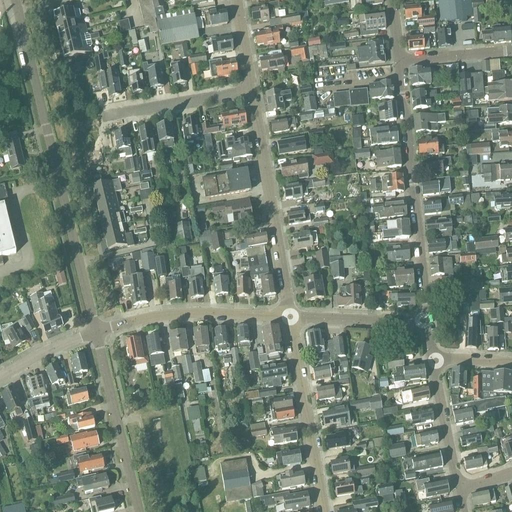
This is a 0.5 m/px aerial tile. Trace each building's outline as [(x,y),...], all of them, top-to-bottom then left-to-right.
[(151,5),(150,0),(146,0),(138,2),(140,8),(151,5)] [(164,8),(161,0),(151,0),(154,11),(164,8)] [(365,7),(382,5),(381,0),(355,0),(357,11),(366,10),(365,7)] [(439,49),(445,49),(445,48),(451,47),(448,24),(466,22),(466,18),(473,18),(470,0),(438,0),(441,25),(436,25),(439,49)] [(471,0),(472,10),(483,8),(483,1),(482,1),(481,0),(471,0)] [(266,9),(251,11),(253,23),(260,22),(260,23),(269,22),(268,20),(274,19),(273,11),(280,10),(280,9),(281,8),(280,4),(279,4),(279,3),(265,5),(266,9)] [(79,11),(73,11),(71,5),(60,8),(61,13),(53,15),(55,26),(75,21),(81,18),(79,11)] [(151,5),(140,8),(141,14),(153,11),(151,5)] [(420,7),(404,9),(405,21),(415,20),(417,20),(418,28),(422,28),(434,26),(433,18),(426,19),(424,19),(423,12),(425,12),(425,7),(420,8),(420,7)] [(154,17),(153,11),(141,14),(142,20),(154,17)] [(156,19),(157,24),(161,47),(198,40),(193,11),(156,19)] [(209,14),(203,15),(206,28),(211,28),(227,25),(227,23),(228,23),(227,18),(226,18),(225,13),(216,14),(215,12),(209,14)] [(360,25),(384,23),(383,15),(364,17),(359,18),(360,25)] [(299,16),(280,19),(281,26),(300,23),(299,16)] [(144,29),(149,28),(156,26),(154,17),(142,20),(144,29)] [(75,21),(55,26),(58,37),(86,31),(85,26),(77,28),(75,21)] [(384,23),(360,25),(357,26),(357,29),(360,28),(361,38),(378,36),(378,31),(385,31),(384,23)] [(156,26),(149,28),(150,35),(158,33),(156,26)] [(434,26),(422,28),(423,36),(434,34),(434,26)] [(270,29),(271,33),(255,36),(257,47),(264,46),(264,48),(273,46),(273,45),(279,44),(277,33),(281,32),(280,27),(270,29)] [(492,33),(481,34),(482,44),(493,43),(493,45),(510,43),(510,42),(509,28),(500,29),(500,27),(494,27),(494,29),(492,30),(492,33)] [(86,31),(58,37),(61,48),(91,41),(90,36),(87,35),(86,31)] [(408,52),(409,52),(424,50),(429,49),(428,38),(423,38),(407,39),(408,52)] [(225,53),(232,52),(232,50),(233,49),(232,46),(231,45),(230,39),(216,42),(211,43),(213,55),(218,54),(218,55),(219,54),(221,55),(224,55),(225,53)] [(319,39),(308,41),(309,48),(320,46),(319,39)] [(91,41),(61,48),(64,60),(91,53),(90,48),(92,46),(91,41)] [(295,42),(289,43),(290,50),(298,49),(297,42),(295,42)] [(185,43),(174,45),(175,52),(179,51),(181,59),(186,58),(188,58),(185,43)] [(358,57),(383,54),(382,44),(366,46),(366,49),(357,50),(358,57)] [(307,49),(311,69),(318,68),(316,54),(318,53),(319,58),(322,60),(329,59),(327,46),(307,49)] [(298,49),(290,50),(291,58),(300,56),(301,63),(309,62),(306,47),(298,49)] [(123,50),(117,51),(118,55),(121,68),(127,67),(124,54),(123,50)] [(383,54),(358,57),(358,64),(368,63),(368,66),(385,64),(383,54)] [(190,65),(205,63),(204,55),(189,58),(190,65)] [(268,73),(284,70),(282,57),(275,58),(260,61),(261,72),(268,71),(268,73)] [(102,59),(94,60),(97,74),(104,72),(102,59)] [(234,63),(221,65),(220,61),(208,64),(209,69),(211,80),(217,79),(221,78),(237,75),(236,73),(237,72),(237,69),(235,69),(234,63)] [(185,84),(186,84),(183,68),(182,63),(170,66),(171,71),(170,71),(173,86),(180,85),(181,86),(184,85),(185,84)] [(482,74),(490,73),(489,63),(481,64),(482,74)] [(163,88),(162,78),(163,77),(162,74),(161,73),(160,70),(159,66),(147,68),(147,65),(142,65),(144,74),(147,73),(150,90),(157,89),(158,90),(161,89),(162,88),(163,88)] [(192,77),(199,76),(197,66),(191,67),(192,77)] [(423,70),(409,72),(410,79),(429,77),(428,70),(423,70)] [(123,96),(120,79),(119,71),(103,74),(106,92),(107,91),(108,98),(123,96)] [(132,94),(144,92),(141,77),(140,78),(139,71),(126,74),(128,80),(127,80),(129,88),(131,88),(132,94)] [(505,84),(504,78),(504,72),(491,73),(492,85),(505,84)] [(471,100),(484,99),(483,96),(483,89),(482,75),(458,77),(461,109),(472,108),(471,100)] [(430,85),(429,77),(410,79),(411,88),(425,86),(430,85)] [(393,91),(392,84),(384,84),(383,83),(380,84),(379,85),(378,85),(378,86),(368,87),(369,94),(393,91)] [(483,96),(488,95),(511,92),(511,90),(511,84),(496,86),(487,87),(487,89),(483,89),(483,96)] [(301,96),(314,94),(313,87),(300,89),(301,96)] [(393,91),(369,94),(370,101),(379,100),(379,101),(381,101),(382,102),(385,102),(386,100),(393,100),(393,91)] [(269,113),(283,111),(281,103),(291,101),(289,92),(280,93),(266,95),(269,113)] [(367,92),(348,94),(350,107),(350,109),(368,107),(367,92)] [(426,93),(411,95),(412,103),(432,101),(435,100),(437,100),(436,92),(431,93),(426,94),(426,93)] [(511,92),(488,95),(489,103),(497,102),(497,103),(511,101),(511,92)] [(339,95),(332,96),(334,106),(334,109),(341,108),(350,107),(348,94),(348,93),(339,94),(339,95)] [(317,112),(315,99),(303,100),(304,114),(317,112)] [(432,101),(412,103),(413,111),(427,109),(432,108),(436,108),(435,100),(432,101)] [(383,106),(377,107),(378,114),(384,113),(385,123),(396,121),(394,105),(383,106)] [(511,108),(499,110),(493,110),(493,111),(489,111),(490,118),(511,117),(511,108)] [(455,110),(453,110),(454,119),(461,119),(461,110),(460,110),(455,110)] [(312,113),(313,120),(323,118),(322,112),(312,113)] [(473,119),(472,112),(465,112),(465,120),(473,119)] [(221,116),(224,130),(246,126),(245,120),(246,120),(245,114),(244,114),(243,113),(221,116)] [(444,115),(414,119),(415,127),(434,125),(445,123),(444,115)] [(511,117),(490,118),(486,119),(486,126),(487,126),(496,126),(500,125),(500,126),(511,124),(511,117)] [(352,120),(353,127),(363,126),(362,119),(352,120)] [(185,129),(183,129),(184,139),(185,145),(192,144),(193,143),(192,138),(198,137),(202,136),(203,136),(201,127),(201,126),(196,126),(195,121),(194,122),(194,120),(189,121),(189,122),(184,123),(185,129)] [(287,131),(295,130),(294,120),(286,121),(271,124),(273,134),(287,132),(287,131)] [(160,143),(161,150),(174,148),(170,126),(169,126),(168,125),(164,125),(164,127),(157,128),(160,143)] [(203,136),(218,134),(217,127),(209,128),(209,125),(201,127),(203,136)] [(415,127),(416,135),(430,133),(438,132),(437,128),(435,129),(434,125),(415,127)] [(153,135),(151,135),(150,129),(144,130),(143,129),(141,129),(140,131),(139,131),(141,145),(143,156),(157,154),(153,135)] [(360,129),(352,129),(353,140),(361,139),(360,129)] [(370,140),(396,137),(395,130),(376,132),(369,133),(370,140)] [(491,132),(491,135),(492,143),(499,143),(499,149),(511,147),(511,133),(498,135),(498,134),(498,131),(491,132)] [(309,140),(323,137),(322,132),(308,134),(309,140)] [(132,158),(131,154),(130,149),(131,149),(129,142),(128,142),(126,133),(121,134),(119,133),(117,134),(116,135),(114,135),(117,151),(118,157),(124,155),(125,159),(132,158)] [(4,137),(5,144),(12,170),(24,167),(18,141),(16,134),(4,137)] [(88,151),(86,151),(87,158),(89,158),(90,160),(99,158),(101,171),(113,169),(109,150),(103,151),(100,138),(97,138),(97,136),(89,138),(90,140),(87,140),(88,151)] [(396,137),(370,140),(371,147),(378,146),(397,144),(396,137)] [(224,143),(225,145),(217,147),(218,153),(251,148),(249,141),(248,141),(248,140),(247,138),(243,139),(243,141),(243,142),(236,143),(236,141),(224,143)] [(280,156),(305,152),(303,140),(278,144),(280,156)] [(418,150),(443,148),(442,140),(436,141),(436,140),(418,142),(418,150)] [(488,145),(470,147),(466,147),(467,157),(471,157),(489,155),(488,145)] [(251,148),(218,153),(219,158),(227,157),(227,160),(233,159),(234,163),(239,162),(239,160),(246,159),(246,160),(248,162),(251,161),(251,159),(251,158),(252,158),(251,148)] [(443,148),(418,150),(419,158),(438,156),(444,155),(443,148)] [(354,153),(355,161),(369,159),(368,151),(354,153)] [(375,155),(376,162),(400,160),(399,152),(385,153),(385,154),(375,155)] [(167,154),(165,154),(160,155),(162,168),(169,167),(167,154)] [(311,157),(312,164),(313,167),(334,164),(332,154),(311,157)] [(471,157),(467,157),(467,165),(475,165),(474,157),(471,157)] [(141,173),(147,172),(144,158),(138,159),(141,173)] [(435,164),(419,166),(420,178),(436,176),(436,175),(442,175),(441,167),(451,166),(450,159),(440,160),(440,164),(435,164)] [(137,160),(124,162),(126,175),(139,172),(137,160)] [(401,168),(400,160),(376,162),(377,170),(387,169),(401,168)] [(289,165),(281,167),(282,172),(281,173),(282,176),(283,177),(283,179),(298,177),(299,181),(305,180),(309,179),(306,162),(302,162),(296,163),(289,164),(289,165)] [(494,167),(479,168),(479,174),(481,174),(481,175),(484,175),(492,175),(511,173),(511,165),(506,166),(504,164),(501,164),(500,166),(499,166),(499,167),(494,167)] [(456,173),(457,179),(467,177),(466,170),(461,171),(461,173),(456,173)] [(148,172),(147,172),(141,173),(142,180),(149,179),(148,172)] [(205,200),(248,193),(245,173),(201,180),(205,200)] [(511,173),(492,175),(484,175),(484,183),(495,182),(500,182),(511,181),(511,173)] [(403,185),(402,177),(388,178),(381,179),(381,186),(403,185)] [(437,183),(421,185),(422,197),(438,195),(451,194),(449,179),(436,180),(437,183)] [(322,180),(311,182),(312,190),(324,188),(326,188),(326,187),(329,187),(328,180),(324,181),(324,180),(322,180)] [(95,198),(114,193),(122,191),(119,181),(92,187),(95,198)] [(7,199),(4,185),(0,186),(0,266),(3,266),(1,258),(16,254),(3,201),(7,199)] [(403,193),(403,185),(381,186),(382,194),(389,194),(403,193)] [(307,191),(306,186),(300,187),(299,186),(284,189),(286,200),(293,199),(293,201),(302,199),(302,197),(307,196),(307,191)] [(117,204),(114,193),(95,198),(98,208),(117,204)] [(329,200),(328,193),(317,195),(319,203),(329,200)] [(500,198),(494,198),(494,209),(496,212),(501,211),(509,211),(509,209),(511,208),(511,196),(500,198)] [(449,201),(423,204),(425,216),(440,215),(440,214),(449,213),(450,211),(449,207),(451,207),(452,208),(453,207),(457,206),(459,207),(460,206),(462,206),(461,197),(448,198),(449,201)] [(253,222),(249,200),(223,204),(226,217),(232,216),(233,225),(253,222)] [(405,211),(405,203),(395,204),(395,202),(387,203),(388,205),(383,205),(383,209),(376,209),(376,208),(371,208),(372,215),(379,214),(405,211)] [(120,214),(117,204),(98,208),(100,219),(120,214)] [(310,222),(309,216),(316,214),(324,213),(323,207),(317,208),(317,205),(307,207),(308,211),(303,212),(303,211),(287,214),(289,226),(310,222)] [(406,217),(405,211),(379,214),(379,220),(384,219),(406,217)] [(122,225),(120,214),(100,219),(103,230),(122,225)] [(316,229),(320,228),(324,228),(330,227),(329,219),(315,221),(316,229)] [(441,222),(425,224),(427,236),(443,234),(449,233),(452,233),(451,227),(453,227),(453,226),(452,220),(447,221),(441,222)] [(408,232),(407,223),(393,224),(393,225),(387,226),(387,228),(382,228),(382,234),(408,232)] [(192,244),(189,224),(174,226),(177,246),(192,244)] [(366,235),(371,234),(375,233),(374,224),(366,225),(367,231),(365,232),(366,235)] [(125,236),(122,225),(103,230),(105,240),(125,236)] [(225,250),(222,236),(221,230),(210,232),(210,237),(211,237),(214,252),(225,250)] [(226,241),(237,239),(236,231),(224,233),(226,241)] [(408,232),(382,234),(383,241),(395,240),(409,239),(408,232)] [(317,245),(316,240),(316,234),(310,235),(310,234),(300,235),(301,236),(293,238),(296,250),(312,247),(312,246),(317,245)] [(246,238),(246,239),(244,240),(245,244),(240,245),(241,252),(249,250),(249,248),(266,246),(265,235),(251,237),(251,238),(246,238)] [(125,236),(105,240),(108,251),(127,246),(125,236)] [(441,241),(427,243),(429,255),(445,253),(451,252),(450,245),(457,244),(456,238),(441,240),(441,241)] [(475,250),(494,248),(497,248),(496,239),(474,241),(475,250)] [(224,241),(225,248),(233,247),(232,240),(224,241)] [(376,271),(373,246),(366,246),(368,272),(376,271)] [(387,247),(387,251),(388,262),(393,262),(393,263),(396,262),(396,264),(400,263),(400,262),(409,261),(408,259),(410,258),(409,255),(408,254),(407,249),(400,249),(400,247),(387,247)] [(245,251),(247,260),(249,270),(251,279),(252,282),(254,282),(256,289),(262,288),(264,298),(269,297),(271,298),(274,298),(275,296),(276,296),(272,275),(269,276),(264,248),(245,251)] [(511,250),(505,251),(506,256),(501,257),(502,265),(506,264),(511,263),(511,250)] [(318,270),(329,268),(326,253),(316,255),(318,270)] [(152,255),(140,256),(141,260),(141,262),(143,273),(155,271),(152,255)] [(459,256),(459,264),(474,263),(473,255),(459,256)] [(125,270),(126,270),(127,280),(129,279),(131,289),(129,289),(130,296),(132,296),(133,306),(148,304),(144,277),(135,278),(132,263),(131,257),(122,259),(122,260),(111,262),(113,271),(123,269),(122,265),(124,265),(125,270)] [(188,258),(180,259),(181,267),(183,274),(183,280),(188,279),(189,283),(191,300),(203,298),(201,283),(204,282),(203,270),(190,272),(188,258)] [(342,259),(343,271),(355,270),(354,258),(342,259)] [(166,277),(163,259),(154,260),(157,279),(166,277)] [(343,271),(342,259),(329,260),(329,265),(332,265),(333,281),(344,280),(343,271)] [(249,270),(247,260),(240,260),(241,270),(249,270)] [(431,277),(442,276),(443,279),(452,278),(450,260),(443,261),(430,262),(430,268),(430,272),(431,272),(431,277)] [(507,283),(511,282),(511,269),(505,270),(500,271),(501,283),(507,283)] [(55,273),(58,285),(66,283),(63,270),(55,273)] [(413,279),(412,270),(385,273),(386,279),(381,279),(381,283),(386,283),(413,279)] [(222,296),(228,295),(227,286),(229,286),(228,279),(227,279),(227,275),(213,276),(213,281),(215,297),(217,297),(218,298),(221,298),(222,296)] [(237,297),(248,297),(248,290),(250,290),(250,281),(248,281),(247,276),(237,276),(237,281),(237,297)] [(172,278),(172,280),(164,281),(165,286),(166,293),(169,293),(170,302),(182,301),(179,277),(172,278)] [(308,302),(324,299),(320,279),(304,282),(308,302)] [(414,286),(413,279),(386,283),(387,289),(396,289),(396,288),(414,286)] [(352,286),(348,286),(348,289),(339,289),(339,297),(336,297),(337,308),(346,307),(346,308),(360,307),(359,288),(358,288),(358,285),(352,286)] [(505,304),(511,303),(511,290),(504,291),(504,292),(499,292),(500,304),(505,303),(505,304)] [(44,334),(63,327),(63,326),(62,326),(58,318),(57,318),(52,300),(44,302),(42,295),(30,298),(34,313),(39,311),(42,324),(41,325),(45,334),(44,334)] [(397,308),(414,308),(414,295),(389,296),(389,304),(397,303),(397,308)] [(477,296),(468,297),(470,313),(478,313),(477,296)] [(494,310),(493,303),(478,304),(479,311),(494,310)] [(502,324),(503,324),(502,310),(490,311),(491,321),(495,321),(496,324),(502,324)] [(28,333),(35,330),(28,318),(22,322),(28,333)] [(466,321),(466,333),(465,349),(476,350),(477,337),(480,337),(480,323),(478,323),(478,322),(466,321)] [(17,325),(13,327),(12,325),(0,328),(4,343),(9,342),(14,349),(26,342),(17,325)] [(487,351),(498,351),(498,337),(499,336),(499,331),(492,331),(492,328),(485,328),(485,336),(487,336),(487,351)] [(239,350),(240,350),(241,355),(250,354),(249,349),(250,349),(249,344),(252,344),(251,336),(249,336),(249,329),(237,330),(238,345),(239,350)] [(265,351),(281,348),(278,329),(262,332),(265,351)] [(215,340),(214,340),(215,348),(217,348),(218,354),(229,352),(228,346),(229,346),(226,330),(214,332),(215,340)] [(196,356),(209,354),(206,331),(193,332),(196,356)] [(184,333),(169,336),(172,355),(187,353),(184,333)] [(330,360),(328,354),(325,354),(323,343),(321,343),(319,333),(307,335),(310,351),(317,350),(318,355),(321,355),(323,364),(330,362),(330,360)] [(136,337),(126,339),(127,343),(126,343),(127,350),(126,350),(127,357),(129,357),(130,364),(131,364),(131,368),(148,364),(144,347),(139,348),(136,337)] [(165,369),(163,361),(162,355),(163,355),(160,337),(146,340),(149,357),(150,357),(153,371),(165,369)] [(328,354),(330,360),(346,358),(343,340),(332,342),(326,343),(328,354)] [(353,367),(366,371),(367,365),(368,366),(369,360),(368,359),(370,351),(365,349),(364,347),(361,346),(359,347),(358,347),(354,362),(353,367)] [(281,348),(265,351),(266,356),(258,357),(260,365),(280,361),(279,356),(283,356),(281,348)] [(251,372),(259,371),(256,355),(248,356),(251,372)] [(71,368),(73,376),(67,378),(70,388),(80,386),(79,382),(82,381),(81,374),(88,373),(84,357),(82,358),(81,357),(78,357),(77,359),(71,360),(73,368),(71,368)] [(189,357),(181,358),(184,376),(192,375),(189,357)] [(395,374),(424,372),(423,367),(421,366),(403,368),(401,357),(387,359),(388,370),(395,370),(395,374)] [(200,364),(191,366),(195,384),(203,383),(200,364)] [(315,382),(331,379),(329,371),(334,370),(333,364),(321,366),(321,369),(313,370),(315,382)] [(269,369),(266,370),(259,370),(261,385),(268,384),(269,388),(281,387),(280,382),(280,380),(286,379),(284,367),(275,368),(275,366),(269,367),(269,369)] [(54,386),(58,384),(60,388),(65,386),(63,380),(57,367),(46,372),(52,386),(50,387),(52,393),(56,391),(54,386)] [(172,369),(175,383),(181,381),(178,368),(172,369)] [(458,398),(457,398),(459,372),(457,372),(457,371),(453,370),(453,372),(451,372),(451,374),(450,374),(450,378),(451,378),(451,381),(450,381),(449,390),(449,397),(450,397),(452,408),(458,407),(458,398)] [(424,372),(395,374),(391,375),(391,377),(393,377),(394,384),(405,383),(425,381),(424,372)] [(466,372),(459,372),(457,398),(458,398),(458,407),(472,404),(473,404),(473,402),(473,392),(466,392),(467,382),(466,382),(466,372)] [(171,373),(163,375),(167,392),(173,391),(170,380),(172,379),(171,373)] [(511,374),(481,373),(481,380),(482,402),(484,402),(485,401),(505,399),(504,394),(511,395),(511,375),(511,374)] [(43,379),(35,380),(43,410),(49,408),(49,405),(43,379)] [(388,388),(387,379),(378,380),(380,389),(388,388)] [(43,410),(35,380),(28,382),(34,408),(35,408),(36,412),(43,410)] [(482,402),(481,380),(473,380),(473,402),(482,402)] [(372,397),(379,396),(377,383),(370,384),(372,397)] [(206,392),(205,385),(195,387),(197,394),(206,392)] [(334,402),(342,400),(340,392),(338,392),(337,387),(332,388),(332,387),(317,390),(319,402),(334,399),(334,402)] [(428,400),(426,389),(410,392),(405,393),(407,404),(412,403),(413,404),(428,400)] [(275,390),(265,392),(259,393),(260,400),(276,397),(275,390)] [(16,418),(22,416),(20,410),(12,391),(1,396),(9,415),(14,412),(16,418)] [(69,408),(88,403),(87,402),(88,400),(88,397),(86,396),(85,391),(75,393),(75,392),(69,393),(70,396),(66,397),(69,408)] [(54,400),(63,398),(62,392),(52,394),(54,400)] [(271,413),(292,410),(290,399),(274,402),(274,403),(269,403),(271,413)] [(379,410),(377,399),(350,404),(351,411),(370,408),(371,412),(379,410)] [(505,399),(485,401),(484,402),(481,402),(473,404),(472,404),(473,408),(473,410),(474,410),(474,414),(475,414),(487,412),(487,411),(507,407),(505,399)] [(470,423),(473,421),(471,409),(473,408),(472,404),(458,407),(452,408),(455,426),(470,423)] [(394,407),(381,410),(383,417),(396,414),(394,407)] [(341,424),(346,423),(344,409),(332,411),(332,413),(323,415),(324,419),(322,421),(323,425),(325,426),(325,427),(341,424)] [(293,420),(292,410),(271,413),(272,423),(278,422),(278,423),(293,420)] [(433,422),(431,411),(415,414),(410,415),(412,426),(417,425),(417,426),(433,422)] [(72,433),(78,432),(95,428),(91,414),(68,419),(70,427),(71,427),(72,433)] [(24,423),(29,443),(37,441),(32,421),(24,423)] [(387,437),(402,434),(401,427),(386,429),(387,437)] [(267,436),(266,430),(250,432),(251,439),(267,436)] [(495,440),(502,439),(500,430),(498,430),(493,431),(495,440)] [(280,446),(297,443),(296,442),(297,441),(297,438),(296,437),(295,431),(285,433),(285,431),(277,432),(278,432),(272,433),(274,440),(279,439),(280,446)] [(437,444),(435,433),(419,436),(414,437),(416,448),(421,447),(437,444)] [(345,448),(350,448),(348,434),(342,435),(342,434),(336,435),(336,437),(327,439),(328,444),(326,446),(327,449),(329,450),(329,451),(345,449),(345,448)] [(83,451),(98,447),(98,446),(99,444),(98,441),(97,440),(95,435),(86,437),(86,436),(79,437),(74,438),(78,452),(83,450),(83,451)] [(480,435),(460,439),(462,448),(481,444),(480,435)] [(66,437),(56,439),(57,446),(68,443),(66,437)] [(502,448),(501,448),(506,463),(511,460),(511,443),(511,439),(500,442),(502,448)] [(404,458),(402,445),(386,448),(388,461),(404,458)] [(485,449),(487,456),(496,454),(494,447),(485,449)] [(42,463),(38,450),(32,452),(34,458),(36,465),(42,463)] [(273,451),(265,453),(266,460),(274,459),(273,451)] [(276,455),(277,461),(282,461),(284,468),(300,465),(300,464),(301,462),(301,459),(299,459),(298,453),(289,454),(288,452),(281,454),(276,455)] [(54,454),(44,456),(43,457),(44,463),(55,461),(54,454)] [(442,468),(440,455),(424,458),(424,459),(418,460),(421,472),(426,471),(427,471),(442,468)] [(88,473),(104,469),(103,468),(104,466),(104,464),(102,463),(101,457),(93,459),(93,458),(84,460),(76,462),(79,474),(88,473)] [(480,457),(476,458),(464,460),(466,472),(482,469),(482,468),(487,468),(485,459),(480,459),(480,457)] [(349,473),(355,472),(352,458),(347,459),(340,460),(341,462),(331,464),(332,469),(330,471),(331,474),(333,475),(333,476),(349,473)] [(227,505),(252,500),(246,461),(220,465),(227,505)] [(373,467),(356,470),(357,478),(374,475),(373,467)] [(74,474),(56,478),(58,484),(74,479),(74,474)] [(285,476),(280,477),(282,490),(288,489),(288,490),(290,489),(290,491),(295,490),(295,489),(304,487),(304,485),(305,484),(304,481),(303,481),(302,475),(292,476),(292,475),(285,476)] [(101,491),(108,489),(108,488),(109,487),(108,483),(106,483),(106,481),(105,477),(83,482),(85,495),(93,493),(93,495),(101,493),(101,491)] [(337,499),(354,496),(353,490),(357,489),(356,483),(352,483),(351,481),(344,483),(344,485),(335,486),(336,492),(334,494),(335,496),(337,497),(337,499)] [(263,489),(260,483),(260,482),(250,487),(253,500),(263,498),(262,490),(263,489)] [(448,495),(445,482),(429,485),(430,486),(424,487),(426,499),(432,498),(448,495)] [(380,498),(393,496),(391,486),(378,488),(380,498)] [(471,496),(472,498),(474,508),(489,505),(489,504),(495,503),(493,492),(480,494),(471,496)] [(301,510),(309,508),(307,495),(290,498),(287,498),(288,505),(291,504),(292,511),(298,511),(301,511),(301,510)] [(72,497),(57,500),(53,501),(54,508),(59,507),(74,503),(72,497)] [(113,511),(114,511),(114,510),(114,506),(112,506),(112,504),(111,504),(110,500),(95,503),(95,504),(90,505),(92,511),(113,511)] [(353,504),(354,509),(348,510),(348,511),(347,511),(367,511),(367,510),(379,508),(378,500),(364,502),(353,504)]
